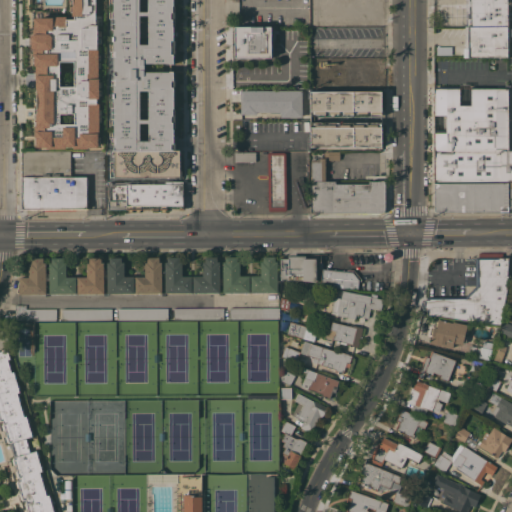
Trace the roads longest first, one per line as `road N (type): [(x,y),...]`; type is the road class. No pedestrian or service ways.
road 1 (residential): [(303,511),(391,352),(405,304),(409,232)]
road 2 (residential): [(0,267),(1,0)]
road 3 (residential): [(207,233),(206,0)]
road 4 (secondary): [(409,232),(410,0)]
